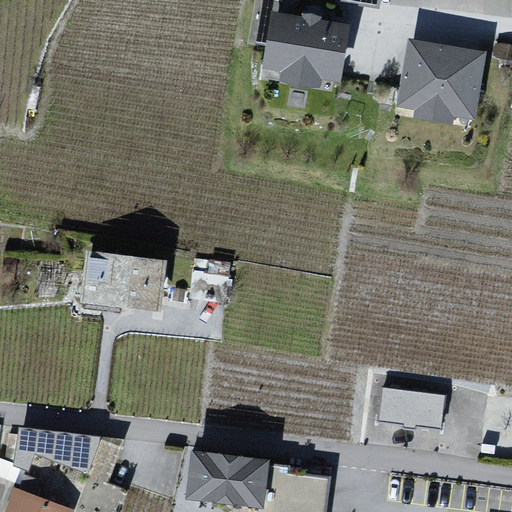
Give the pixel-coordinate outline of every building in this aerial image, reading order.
[(357,30),(275,19),(267,77),(349,88),(357,30)] [(488,57),(414,43),(402,110),(476,124),(488,57)] [(235,271),(87,254),(81,308),(165,317),(168,289),(191,291),(189,306),(231,311),(235,271)] [(444,399),(380,391),(375,425),(440,433),(444,399)] [(97,434),(20,426),(17,459),(25,462),(34,449),(87,467),(97,434)] [(274,464),(195,456),(189,503),(228,507),(227,511),(324,511),(328,482),(272,476),(274,464)] [(72,511),(16,491),(8,511),(72,511)]
